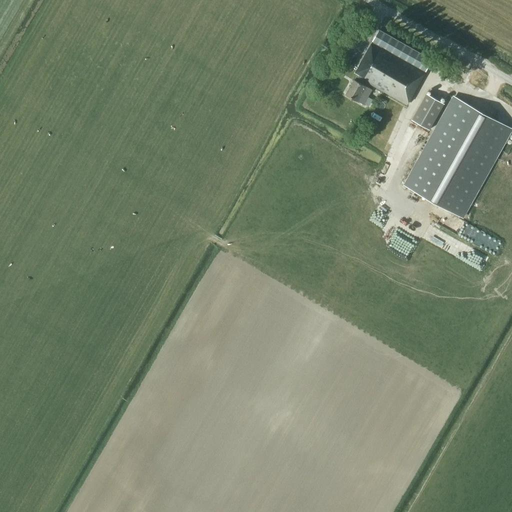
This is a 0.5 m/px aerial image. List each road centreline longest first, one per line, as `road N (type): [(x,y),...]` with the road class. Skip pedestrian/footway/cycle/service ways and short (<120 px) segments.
road 1 (track): [(405,210),(387,182),(397,139),(429,77),(450,86)]
road 2 (unclassified): [(511,82),(368,0)]
